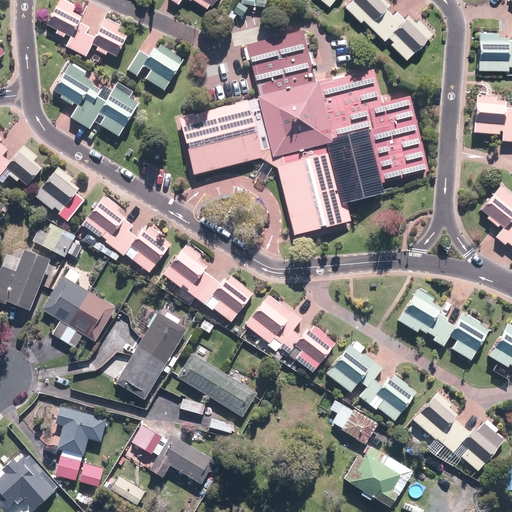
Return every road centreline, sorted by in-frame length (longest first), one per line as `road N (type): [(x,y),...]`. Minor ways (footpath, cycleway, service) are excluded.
road 1 (residential): [(312,267),(252,262),(59,140),(40,125),(30,94)]
road 2 (residential): [(511,393),(461,388),(319,297),(312,267)]
road 3 (residential): [(445,0),(456,28),(448,149)]
